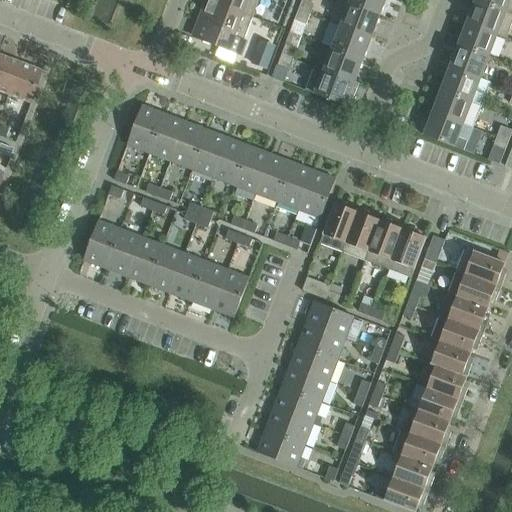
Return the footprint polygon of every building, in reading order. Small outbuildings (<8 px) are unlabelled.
[(254,19),(254,17),(260,0),(211,0),(211,2),(254,19)] [(300,11),(311,15),(315,4),(304,0),(300,11)] [(387,0),(341,0),(341,1),(350,4),(381,16),(387,0)] [(511,0),(476,0),(477,1),(511,14),(511,0)] [(508,38),(511,27),(511,14),(477,1),(468,24),(499,36),(499,34),(508,38)] [(254,19),(211,2),(208,8),(205,7),(199,23),(203,24),(198,39),(240,55),(254,19)] [(381,16),(350,4),(342,27),(373,39),(381,16)] [(311,15),(300,11),(296,21),(307,25),(311,15)] [(499,36),(468,24),(459,46),(490,58),(499,36)] [(373,39),(342,27),(333,49),(365,61),(373,39)] [(282,56),(294,60),(298,49),(286,45),(282,56)] [(490,58),(459,46),(451,69),(482,80),(482,79),(490,58)] [(365,61),(333,49),(325,72),(356,84),(356,82),(365,61)] [(272,59),(256,53),(252,65),(267,70),(272,59)] [(0,92),(8,95),(20,63),(0,55),(0,92)] [(294,60),(282,56),(279,66),(290,70),(294,60)] [(241,60),(239,65),(247,68),(249,63),(241,60)] [(41,71),(20,63),(8,95),(30,103),(41,71)] [(306,90),(347,106),(351,97),(355,99),(361,84),(356,82),(356,84),(325,72),(315,68),(306,90)] [(491,82),(482,79),(482,80),(451,69),(442,91),(482,106),(491,82)] [(442,91),(434,111),(434,113),(473,129),(482,106),(442,91)] [(166,114),(144,106),(129,145),(151,154),(166,114)] [(465,151),(473,129),(434,113),(434,111),(430,110),(425,125),(429,127),(426,135),(465,151)] [(0,125),(11,128),(14,117),(0,113),(0,125)] [(151,154),(172,162),(187,122),(166,114),(151,154)] [(172,162),(194,170),(209,131),(187,122),(172,162)] [(498,138),(510,142),(510,141),(511,136),(511,129),(502,126),(498,138)] [(0,127),(0,137),(6,139),(9,131),(0,127)] [(194,170),(215,178),(230,139),(209,131),(194,170)] [(510,142),(498,138),(494,148),(506,152),(510,142)] [(215,178),(237,186),(252,147),(230,139),(215,178)] [(237,186),(257,194),(272,155),(252,147),(237,186)] [(257,194),(279,202),(294,163),(272,155),(257,194)] [(279,202),(300,210),(315,171),(294,163),(279,202)] [(337,179),(315,171),(300,210),(322,219),(337,179)] [(119,172),(116,181),(127,185),(131,177),(119,172)] [(159,197),(162,189),(150,184),(147,193),(159,197)] [(114,187),(110,195),(122,200),(125,192),(114,187)] [(162,189),(159,197),(170,202),(173,193),(162,189)] [(155,213),(158,204),(145,199),(141,207),(155,213)] [(321,245),(344,254),(361,208),(347,203),(345,207),(336,204),(321,245)] [(158,204),(155,213),(164,216),(168,207),(158,204)] [(203,209),(191,204),(188,212),(200,217),(203,209)] [(239,205),(236,217),(259,222),(262,211),(239,205)] [(366,262),(369,253),(370,253),(382,221),(374,218),(376,214),(361,208),(344,254),(366,262)] [(203,209),(200,217),(212,221),(215,213),(203,209)] [(188,212),(185,221),(197,225),(200,217),(188,212)] [(200,217),(197,225),(209,229),(212,221),(200,217)] [(244,230),(247,222),(235,217),(232,225),(244,230)] [(390,224),(382,221),(370,253),(369,253),(366,262),(389,271),(406,225),(392,220),(390,224)] [(123,230),(100,221),(85,261),(108,269),(123,230)] [(247,222),(244,230),(256,234),(258,226),(247,222)] [(421,231),(406,225),(389,271),(412,280),(428,238),(419,235),(421,231)] [(108,269),(130,278),(145,238),(123,230),(108,269)] [(240,245),(243,236),(230,231),(227,239),(240,245)] [(286,246),(290,238),(278,233),(275,242),(286,246)] [(243,236),(240,245),(250,249),(253,240),(243,236)] [(437,265),(447,240),(435,236),(426,260),(437,265)] [(130,278),(150,285),(165,246),(145,238),(130,278)] [(290,238),(286,246),(298,251),(301,242),(290,238)] [(150,285),(173,294),(188,255),(165,246),(150,285)] [(502,289),(503,288),(508,274),(503,272),(507,263),(476,251),(475,254),(466,250),(457,272),(502,289)] [(173,294),(193,301),(208,262),(188,255),(173,294)] [(437,265),(426,260),(423,268),(435,272),(437,265)] [(193,301),(215,310),(230,271),(208,262),(193,301)] [(251,279),(230,271),(215,310),(236,318),(251,279)] [(449,294),(489,310),(493,301),(497,302),(502,289),(457,272),(449,294)] [(304,291),(327,299),(330,291),(332,286),(309,277),(304,291)] [(327,299),(337,303),(340,295),(330,291),(327,299)] [(417,308),(422,296),(414,293),(409,305),(417,308)] [(449,294),(440,317),(485,334),(491,319),(486,317),(489,310),(449,294)] [(347,339),(356,317),(316,302),(308,325),(347,339)] [(371,317),(374,309),(363,304),(359,313),(371,317)] [(409,305),(405,316),(405,317),(413,320),(417,308),(409,305)] [(374,309),(371,317),(382,322),(386,313),(374,309)] [(485,334),(440,317),(431,339),(472,355),(476,345),(480,347),(485,334)] [(409,339),(428,345),(433,330),(414,324),(409,339)] [(339,361),(347,339),(308,325),(300,346),(339,361)] [(400,353),(406,337),(398,334),(392,350),(400,353)] [(384,353),(388,341),(379,338),(375,350),(384,353)] [(431,339),(430,342),(433,349),(438,351),(433,366),(437,368),(437,367),(468,379),(469,377),(474,363),(469,361),(472,355),(431,339)] [(300,346),(292,367),(331,382),(339,361),(300,346)] [(375,350),(370,363),(379,366),(384,353),(375,350)] [(392,350),(390,357),(388,362),(396,365),(400,353),(392,350)] [(292,367),(283,388),(323,403),(331,382),(292,367)] [(429,389),(464,403),(470,388),(465,386),(468,379),(437,367),(437,368),(429,389)] [(368,396),(373,384),(363,380),(359,393),(368,396)] [(383,398),(388,385),(380,382),(375,395),(383,398)] [(283,388),(275,410),(315,425),(319,427),(322,418),(318,417),(323,403),(283,388)] [(429,389),(421,411),(420,412),(451,424),(455,415),(459,416),(464,403),(429,389)] [(368,396),(359,393),(355,404),(364,407),(368,396)] [(383,398),(375,395),(371,406),(379,409),(383,398)] [(417,420),(412,434),(447,448),(453,433),(449,431),(451,424),(420,412),(421,411),(411,407),(409,413),(412,418),(417,420)] [(275,410),(267,431),(307,446),(315,425),(275,410)] [(369,411),(367,417),(379,422),(381,416),(369,411)] [(352,439),(356,427),(347,423),(342,436),(352,439)] [(367,443),(371,430),(363,427),(358,440),(367,443)] [(267,431),(259,453),(303,469),(307,460),(302,458),(307,446),(267,431)] [(412,434),(411,436),(401,432),(393,453),(434,469),(438,459),(442,461),(447,448),(412,434)] [(352,439),(342,436),(338,446),(348,450),(352,439)] [(367,443),(358,440),(354,450),(363,453),(367,443)] [(393,453),(392,457),(395,463),(400,465),(395,479),(430,493),(436,477),(432,476),(434,469),(393,453)] [(327,479),(336,482),(340,470),(331,467),(327,479)] [(345,472),(341,484),(350,487),(354,475),(345,472)] [(395,479),(390,492),(385,490),(380,493),(378,498),(414,511),(417,511),(421,504),(425,506),(430,493),(395,479)]
